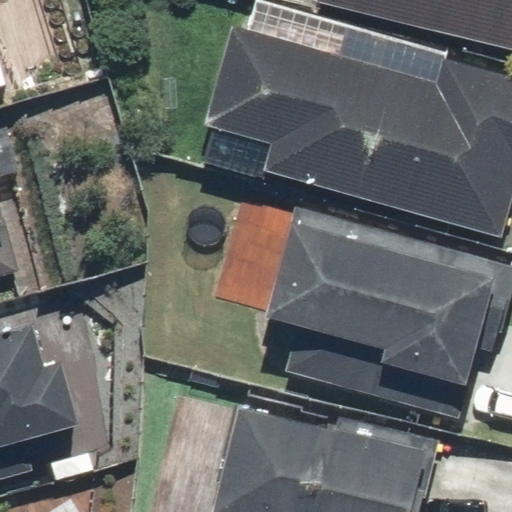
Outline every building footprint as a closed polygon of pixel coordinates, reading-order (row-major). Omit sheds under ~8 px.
[(92,0),(40,0),(64,93),(112,81),(92,0)] [(511,0),(320,0),(320,2),(511,49),(511,0)] [(511,75),(449,60),(444,80),(239,29),(214,128),(277,144),(269,177),(508,236),(511,218),(511,75)] [(0,89),(13,86),(0,32),(0,89)] [(33,271),(0,147),(0,280),(27,273),(33,271)] [(502,356),(511,317),(511,257),(301,205),(274,314),(304,322),(291,371),(383,393),(391,361),(479,383),(486,352),(502,356)] [(0,325),(0,486),(52,473),(44,444),(93,432),(73,355),(58,359),(46,314),(0,325)] [(340,424),(248,402),(222,511),(429,511),(430,511),(447,439),(342,414),(340,424)]
